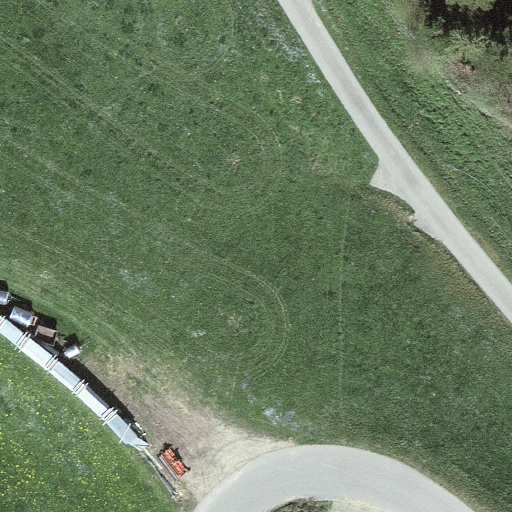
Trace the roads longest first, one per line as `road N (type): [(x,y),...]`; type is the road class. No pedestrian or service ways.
road 1 (track): [(284,0),(444,229),(511,307)]
road 2 (track): [(442,511),(396,483),(322,466),(259,477),(214,511)]
